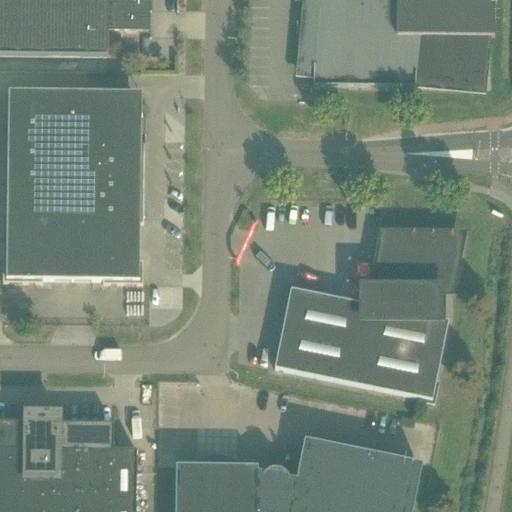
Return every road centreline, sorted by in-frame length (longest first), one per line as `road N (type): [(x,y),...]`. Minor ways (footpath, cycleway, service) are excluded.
road 1 (unclassified): [(217,157),(215,301),(203,346),(153,361),(0,359)]
road 2 (unclassified): [(451,157),(217,157)]
road 3 (unclassified): [(217,157),(220,0)]
